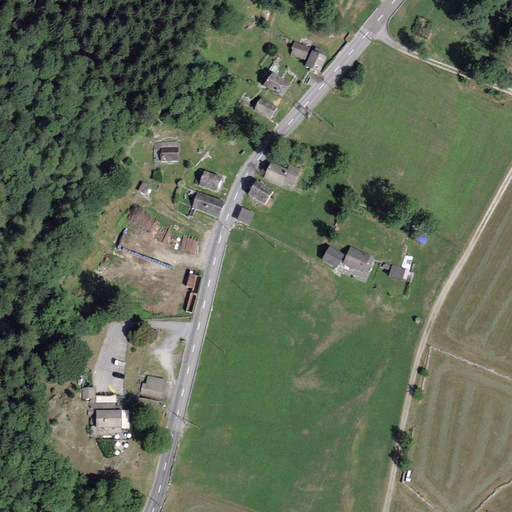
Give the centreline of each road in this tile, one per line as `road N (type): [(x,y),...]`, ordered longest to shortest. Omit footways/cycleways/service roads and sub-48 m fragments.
road 1 (tertiary): [(153,511),(239,186),(394,0)]
road 2 (track): [(385,511),(422,342),(511,171)]
road 3 (track): [(224,223),(257,232),(386,305),(437,305)]
road 4 (track): [(511,92),(391,44),(371,27)]
